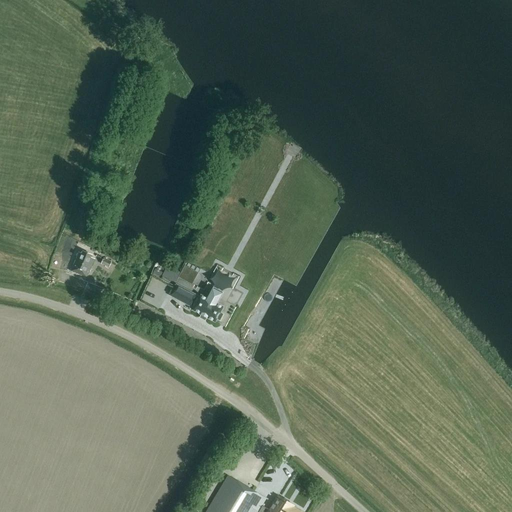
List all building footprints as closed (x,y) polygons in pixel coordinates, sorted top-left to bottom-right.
[(91,257),(92,255),(83,251),(82,253),(79,252),(71,271),(87,277),(95,259),(91,257)] [(109,268),(112,261),(104,257),(101,264),(109,268)] [(195,265),(193,273),(200,276),(203,268),(195,265)] [(177,285),(171,296),(192,307),(193,305),(196,306),(194,310),(216,322),(218,319),(221,320),(224,314),(221,312),(224,307),(217,303),(223,291),(213,286),(207,298),(202,295),(201,297),(177,285)] [(256,469),(263,455),(257,452),(251,467),(256,469)] [(228,476),(205,511),(256,511),(265,498),(228,476)] [(297,511),(297,510),(296,507),(293,506),(293,505),(279,497),(269,511),(297,511)]
